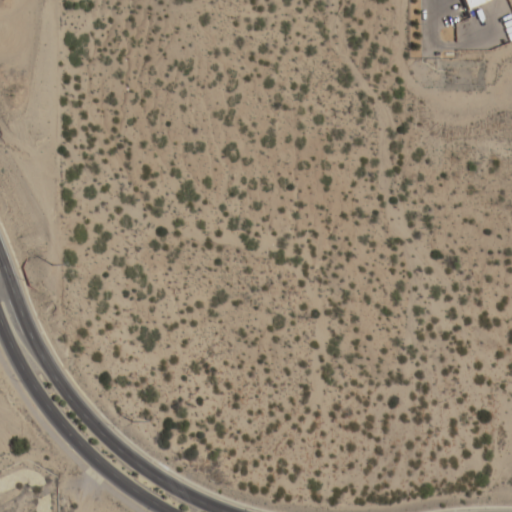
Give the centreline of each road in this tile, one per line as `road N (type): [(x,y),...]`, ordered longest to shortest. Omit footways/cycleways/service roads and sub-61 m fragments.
road 1 (tertiary): [(221,511),(152,477),(91,424),(0,256)]
road 2 (tertiary): [(0,325),(70,439),(160,511)]
